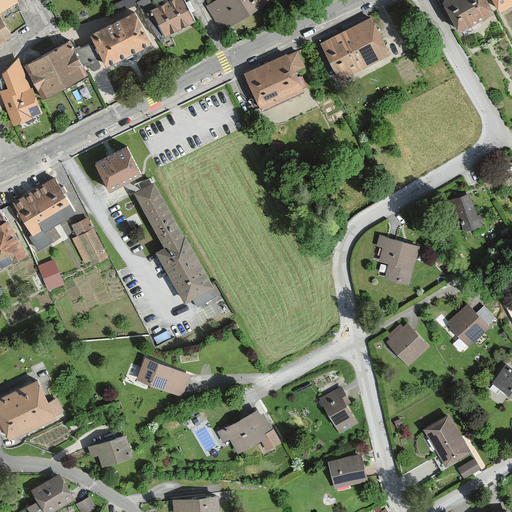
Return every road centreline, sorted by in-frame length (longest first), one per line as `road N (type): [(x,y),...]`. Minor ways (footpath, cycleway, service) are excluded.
road 1 (residential): [(426,0),(497,131),(488,148),(375,213),(346,246),(349,312),(401,511)]
road 2 (tertiary): [(11,166),(363,0)]
road 3 (residential): [(0,457),(56,469),(131,511)]
